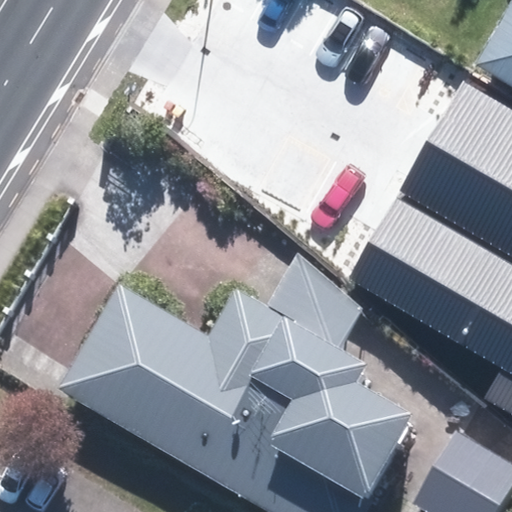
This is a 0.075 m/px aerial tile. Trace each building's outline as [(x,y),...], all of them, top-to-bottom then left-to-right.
[(511,0),(505,0),(465,69),(511,96),(511,0)] [(511,108),(462,80),(401,192),(511,256),(511,108)] [(511,262),(399,196),(351,276),(505,368),(486,399),(511,413),(511,262)] [(292,267),(264,321),(228,301),(200,350),(111,299),(51,403),(244,511),(367,511),(407,444),(344,408),(355,389),(329,374),(357,321),(292,267)] [(497,511),(511,487),(511,476),(453,443),(413,511),(497,511)]
